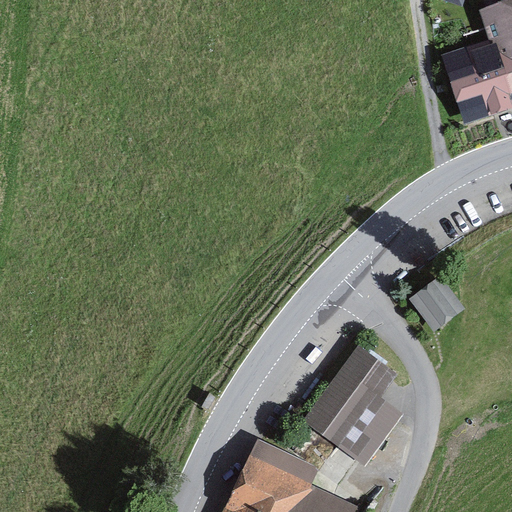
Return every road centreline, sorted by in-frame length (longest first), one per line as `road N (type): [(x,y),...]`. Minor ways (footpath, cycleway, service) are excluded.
road 1 (tertiary): [(179,511),(246,380),(331,271)]
road 2 (unclassified): [(398,511),(422,443),(424,381),(380,312),(331,271)]
road 3 (tertiary): [(331,271),(414,195),(511,149)]
road 4 (track): [(415,0),(443,176)]
